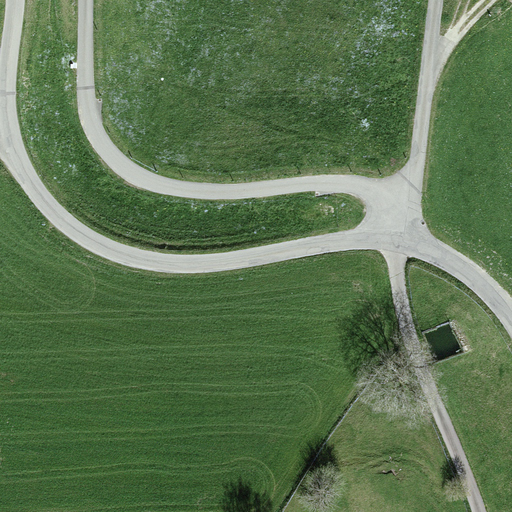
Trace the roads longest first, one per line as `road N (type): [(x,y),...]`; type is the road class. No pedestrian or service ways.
road 1 (unclassified): [(15,0),(4,79),(9,137),(39,194),(77,233),(110,251),(173,264),(395,240)]
road 2 (unclassified): [(393,207),(354,183),(206,191),(134,174),(91,126),(85,0)]
road 3 (unclassified): [(479,511),(411,341),(395,240)]
road 4 (unclassified): [(393,207),(415,169),(435,0)]
road 5 (unclassified): [(395,240),(456,264),(511,317)]
